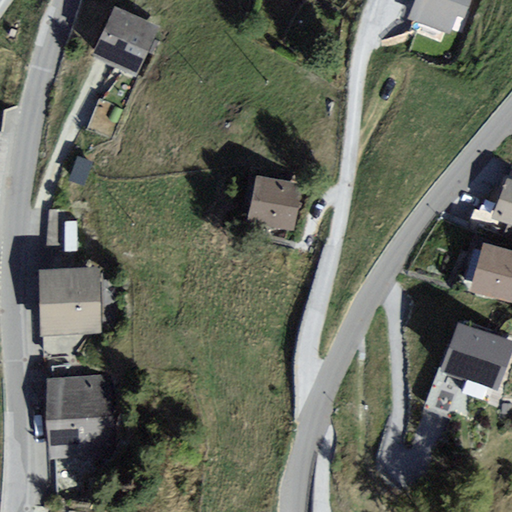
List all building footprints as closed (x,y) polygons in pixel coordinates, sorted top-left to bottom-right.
[(470,0),(415,0),(406,21),(454,41),(470,0)] [(156,28),(114,7),(93,53),(132,73),(156,28)] [(0,194),(9,134),(0,132),(0,194)] [(300,186),(257,177),(248,223),(292,230),(300,186)] [(511,182),(505,180),(491,216),(511,224),(511,182)] [(511,249),(484,242),(470,293),(511,301),(511,249)] [(96,268),(38,270),(40,335),(99,333),(96,268)] [(511,357),(511,343),(448,308),(421,356),(491,395),(511,357)] [(105,375),(45,378),(49,459),(109,456),(105,375)]
